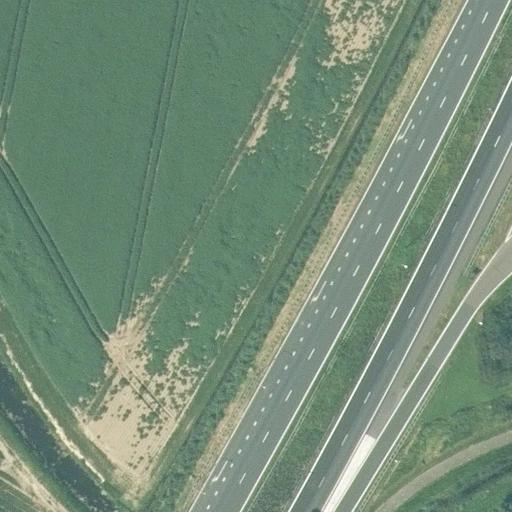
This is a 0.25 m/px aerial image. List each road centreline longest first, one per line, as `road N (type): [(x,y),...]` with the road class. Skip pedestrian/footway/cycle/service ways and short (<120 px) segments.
road 1 (motorway): [(490,0),(371,245),(222,511)]
road 2 (motorway): [(303,511),(511,108)]
road 3 (motorway): [(345,511),(506,256)]
